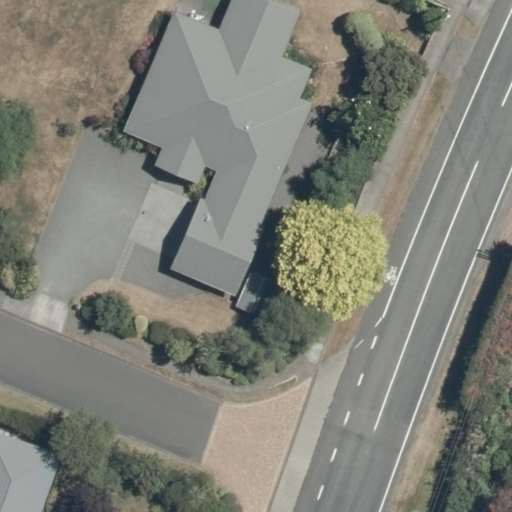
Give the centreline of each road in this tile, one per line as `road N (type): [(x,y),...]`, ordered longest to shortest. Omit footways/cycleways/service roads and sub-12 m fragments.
road 1 (secondary): [(352,494),(511,86)]
road 2 (residential): [(0,348),(352,494)]
